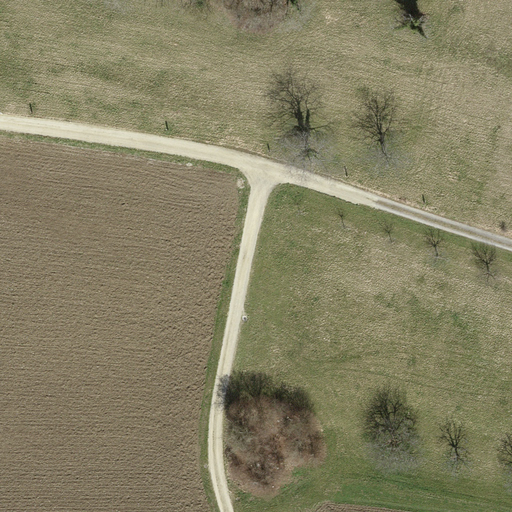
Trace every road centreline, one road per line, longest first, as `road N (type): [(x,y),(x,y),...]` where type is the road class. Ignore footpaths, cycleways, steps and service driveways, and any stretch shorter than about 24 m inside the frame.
road 1 (track): [(0,120),(227,156),(511,244)]
road 2 (track): [(260,164),(216,423),(232,511)]
